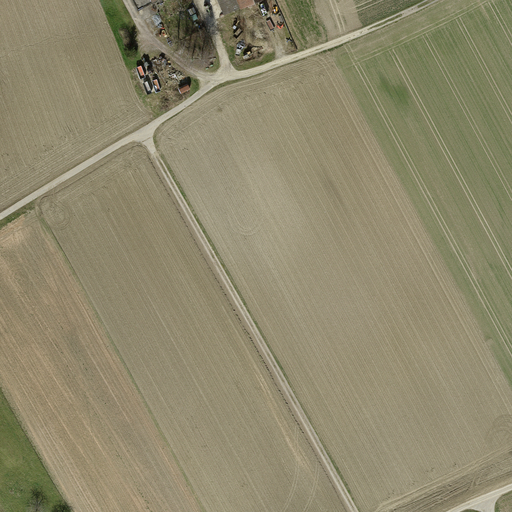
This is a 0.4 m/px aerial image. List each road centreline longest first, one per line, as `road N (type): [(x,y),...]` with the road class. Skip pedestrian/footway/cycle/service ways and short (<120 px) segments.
road 1 (track): [(0,216),(226,77),(362,32),(429,0)]
road 2 (track): [(142,129),(355,511)]
road 3 (track): [(209,89),(197,65),(171,63),(129,0)]
